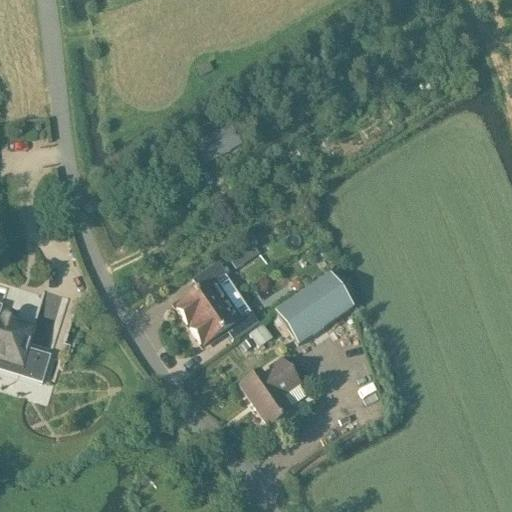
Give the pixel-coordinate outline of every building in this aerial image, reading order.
[(236,152),(225,132),(201,146),(195,149),(205,168),(211,165),(236,152)] [(175,164),(170,153),(152,163),(158,173),(175,164)] [(237,260),(229,265),(234,272),(242,267),(237,260)] [(174,309),(188,330),(227,302),(215,283),(224,277),(218,268),(191,285),(197,294),(190,299),(174,309)] [(296,349),(351,311),(328,277),(272,315),(296,349)] [(297,280),(292,284),(292,291),(298,293),(303,289),(303,283),(297,280)] [(227,302),(188,330),(201,349),(224,333),(231,343),(257,326),(250,315),(240,321),(227,302)] [(3,321),(2,322),(0,321),(0,312),(1,309),(0,308),(0,364),(12,368),(9,377),(41,387),(50,359),(26,352),(33,331),(15,326),(16,325),(16,324),(15,323),(15,321),(15,320),(14,320),(13,319),(12,318),(11,318),(10,317),(8,317),(6,318),(5,318),(3,320),(3,321)] [(262,328),(248,338),(258,351),(271,341),(262,328)] [(248,342),(241,347),(248,356),(255,351),(248,342)] [(61,346),(59,354),(67,356),(69,349),(61,346)] [(271,375),(263,380),(259,374),(238,389),(267,430),(291,413),(281,399),(298,387),(279,360),(267,369),(271,375)]
